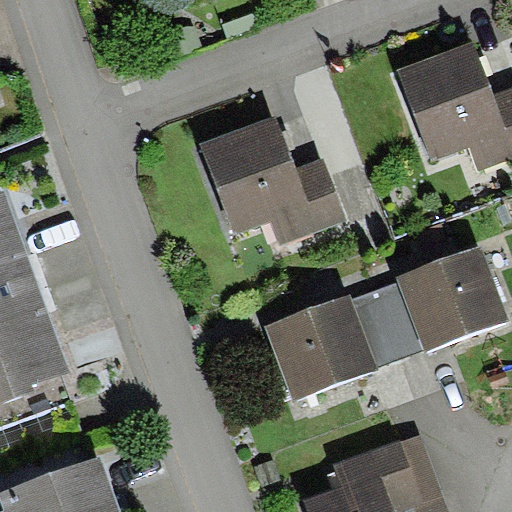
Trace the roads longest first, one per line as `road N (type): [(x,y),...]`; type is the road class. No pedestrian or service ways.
road 1 (residential): [(222,511),(85,116)]
road 2 (residential): [(85,116),(404,0)]
road 3 (residential): [(85,116),(47,0)]
